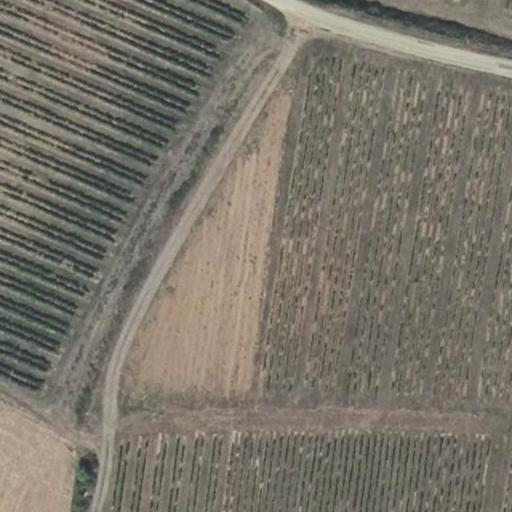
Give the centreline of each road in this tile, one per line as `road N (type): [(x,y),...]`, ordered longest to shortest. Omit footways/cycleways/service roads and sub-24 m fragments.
road 1 (track): [(96,511),(118,354),(165,255),(307,12)]
road 2 (unclassified): [(284,0),(511,69)]
